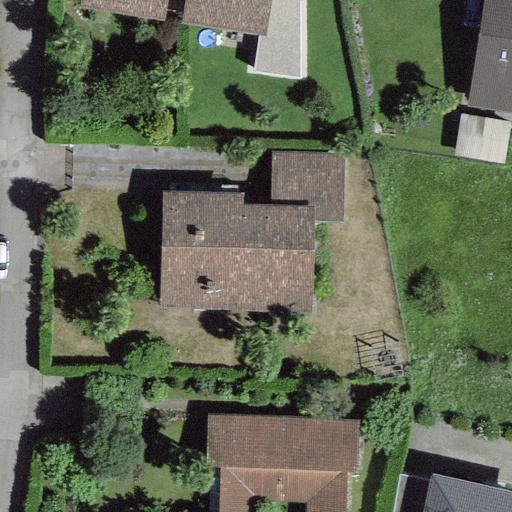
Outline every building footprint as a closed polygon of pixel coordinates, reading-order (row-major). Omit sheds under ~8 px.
[(79,0),(78,9),(180,24),(183,0),(79,0)] [(183,0),(180,24),(255,36),(263,37),(268,0),(183,0)] [(299,79),(297,0),(268,0),(263,37),(255,36),(251,73),(299,79)] [(511,0),(482,0),(465,107),(511,114),(511,0)] [(502,165),(509,123),(458,115),(452,157),(502,165)] [(312,223),(339,223),(341,154),(271,152),(269,195),(269,206),(312,206),(312,223)] [(161,193),(159,309),(309,312),(312,223),(312,206),(269,206),(269,195),(161,193)] [(304,504),(303,511),(342,511),(344,472),(353,472),(355,422),(207,417),(205,468),(218,468),(216,511),(254,511),(255,502),(304,504)] [(511,511),(511,492),(431,475),(422,511),(511,511)]
